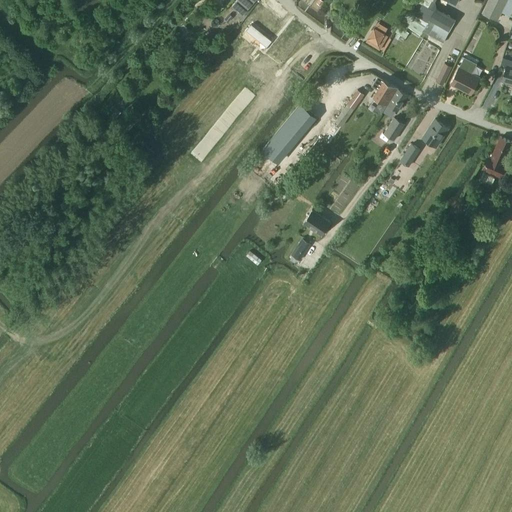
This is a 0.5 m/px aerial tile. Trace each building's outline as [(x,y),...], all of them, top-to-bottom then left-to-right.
[(237,0),(233,6),(244,15),(256,0),(237,0)] [(260,0),(258,3),(284,21),(291,11),(274,0),(260,0)] [(488,0),(483,12),(497,19),(506,0),(488,0)] [(207,8),(205,12),(206,15),(210,16),(213,14),(212,9),(207,8)] [(268,27),(254,14),(249,19),(264,32),(268,27)] [(420,35),(423,31),(428,22),(415,15),(410,24),(408,27),(420,35)] [(400,24),(396,31),(406,37),(410,31),(400,24)] [(388,35),(375,28),(366,42),(380,50),(388,35)] [(459,67),(450,83),(471,94),(480,77),(467,71),(472,61),(464,57),(459,67)] [(498,74),(504,75),(502,81),(511,84),(511,66),(511,65),(511,60),(503,58),(498,74)] [(452,66),(444,62),(435,81),(443,85),(452,66)] [(374,96),(387,104),(388,103),(398,89),(384,80),(384,79),(378,76),(372,86),(378,89),(374,96)] [(357,89),(347,103),(321,140),(329,146),(355,109),(365,94),(357,89)] [(388,103),(387,104),(388,103),(398,110),(408,95),(398,89),(388,103)] [(305,98),(290,117),(302,127),(318,108),(305,98)] [(394,116),(383,133),(395,140),(406,123),(394,116)] [(293,138),(301,128),(288,118),(280,129),(293,138)] [(448,127),(435,119),(423,138),(436,146),(448,127)] [(259,177),(290,141),(278,130),(261,151),(261,152),(248,168),(259,177)] [(484,172),(480,179),(491,184),(495,177),(496,174),(501,176),(507,164),(503,163),(511,143),(511,141),(500,136),(491,157),(489,157),(484,168),(485,169),(484,172)] [(409,166),(421,149),(412,143),(400,161),(409,166)] [(363,167),(357,176),(363,180),(369,172),(363,167)] [(285,191),(284,194),(289,198),(296,189),(291,184),(289,187),(285,191)] [(479,207),(490,211),(496,198),(485,193),(479,207)] [(331,222),(312,209),(303,223),(323,235),(331,222)] [(302,238),(292,254),(300,259),(310,243),(302,238)] [(419,298),(411,292),(406,300),(414,305),(419,298)]
